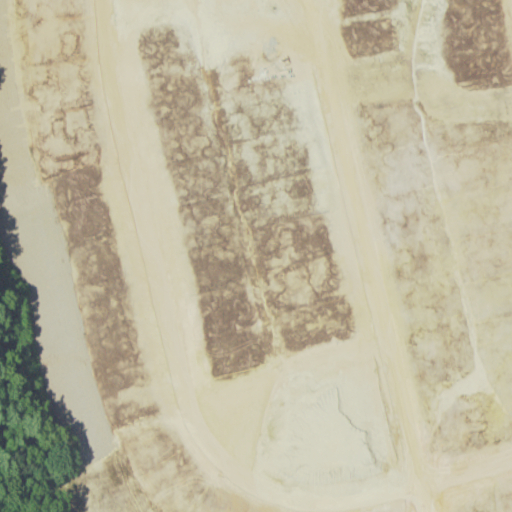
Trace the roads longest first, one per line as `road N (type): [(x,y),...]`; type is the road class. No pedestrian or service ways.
road 1 (residential): [(117,0),(118,79),(139,194),(204,440),(243,484),(305,506),(424,479)]
road 2 (residential): [(315,0),(424,479)]
